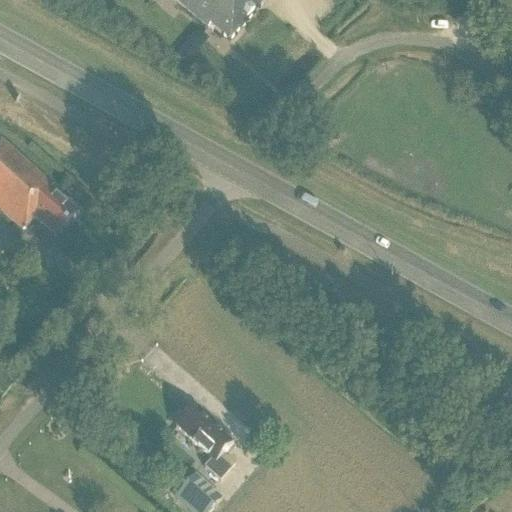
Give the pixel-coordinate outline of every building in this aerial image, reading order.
[(174,0),(208,29),(211,26),(229,42),(266,0),(174,0)] [(0,212),(17,228),(51,189),(52,188),(0,141),(0,212)] [(66,203),(51,189),(17,228),(26,236),(38,223),(56,238),(78,214),(76,212),(76,209),(69,203),(66,203)] [(175,428),(190,441),(215,464),(208,471),(221,483),(233,471),(220,459),(233,445),(193,409),(175,428)] [(211,511),(222,501),(196,477),(195,478),(187,471),(172,487),(180,495),(175,499),(188,511),(211,511)]
